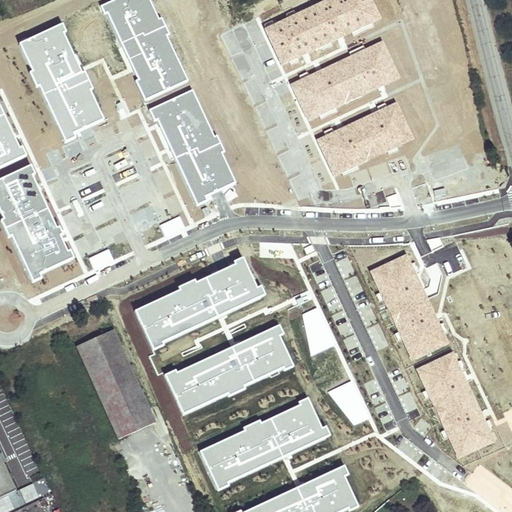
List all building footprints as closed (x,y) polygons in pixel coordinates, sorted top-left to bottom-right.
[(284,0),(295,27),(312,20),(304,0),(284,0)] [(129,35),(90,53),(129,131),(171,113),(129,35)] [(71,60),(32,77),(71,156),(113,137),(71,60)] [(8,84),(0,87),(0,163),(8,181),(50,162),(8,84)] [(169,115),(130,133),(170,212),(211,193),(169,115)] [(50,165),(11,183),(50,262),(87,248),(50,165)] [(408,249),(360,261),(391,334),(438,317),(408,249)] [(234,311),(220,276),(140,312),(157,346),(234,311)] [(253,350),(239,316),(159,352),(176,385),(253,350)] [(443,327),(398,343),(431,422),(473,407),(443,327)] [(113,330),(78,346),(119,439),(155,422),(113,330)] [(275,394),(261,359),(181,395),(198,429),(275,394)] [(297,440),(283,405),(203,441),(220,475),(297,440)] [(123,463),(137,455),(130,443),(117,451),(123,463)] [(0,501),(13,496),(0,464),(0,501)] [(0,511),(13,511),(14,511),(10,502),(0,506),(0,511)]
